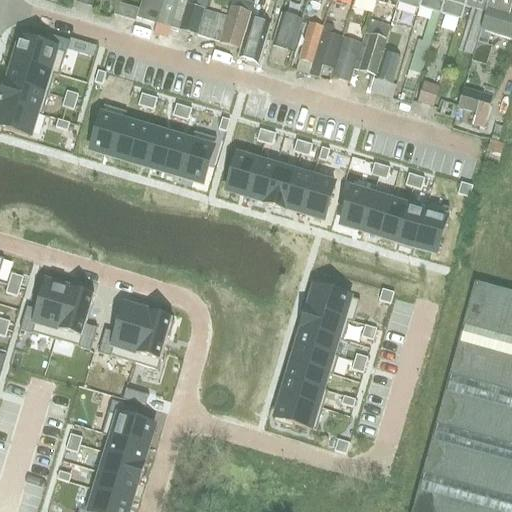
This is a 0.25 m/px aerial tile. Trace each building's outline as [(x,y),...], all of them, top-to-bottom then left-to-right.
[(132,24),(139,6),(122,0),(121,0),(115,17),(132,24)] [(142,0),(137,18),(157,24),(164,0),(142,0)] [(181,0),(164,0),(157,24),(178,31),(181,22),(175,20),(181,0)] [(422,0),(399,0),(399,4),(419,10),(420,8),(422,0)] [(445,0),(422,0),(420,8),(432,12),(428,26),(436,29),(441,13),(445,0)] [(467,0),(445,0),(441,13),(461,20),(465,7),(467,0)] [(490,0),(467,0),(465,7),(472,8),(459,52),(474,56),(477,43),(490,0)] [(511,0),(490,0),(477,43),(487,46),(491,34),(511,40),(511,37),(511,16),(508,15),(511,0)] [(181,22),(178,31),(196,37),(204,11),(186,5),(181,22)] [(220,44),(239,50),(251,13),(231,7),(228,18),(220,44)] [(294,53),(304,20),(282,13),(272,46),(294,53)] [(228,18),(218,15),(211,41),(220,44),(228,18)] [(323,32),(324,27),(310,23),(296,72),(308,75),(311,64),(313,64),(319,45),(323,32)] [(324,27),(323,32),(332,35),(333,31),(330,26),(325,24),(324,27)] [(267,39),(246,33),(239,58),(259,65),(267,39)] [(400,36),(390,33),(387,41),(376,77),(376,79),(393,84),(401,57),(395,55),(400,36)] [(354,71),(376,77),(387,41),(365,34),(362,43),(358,56),(354,71)] [(21,39),(14,62),(55,75),(55,76),(59,77),(70,42),(47,35),(44,46),(21,39)] [(409,71),(422,75),(431,44),(423,42),(419,41),(409,71)] [(338,51),(319,45),(313,64),(332,70),(338,51)] [(358,56),(338,51),(332,70),(330,78),(351,84),(354,71),(358,56)] [(8,82),(8,83),(49,95),(55,76),(55,75),(14,62),(8,82)] [(98,72),(95,84),(103,86),(105,77),(106,74),(98,72)] [(400,105),(413,107),(416,77),(404,75),(400,105)] [(6,81),(0,99),(0,104),(1,104),(38,115),(38,116),(42,117),(49,95),(8,83),(8,82),(6,81)] [(434,108),(441,87),(424,82),(418,103),(434,108)] [(459,107),(458,107),(458,109),(476,114),(473,126),(485,129),(494,97),(464,89),(459,107)] [(67,92),(65,100),(76,104),(79,96),(67,92)] [(142,95),(139,107),(146,109),(150,97),(142,95)] [(150,97),(146,109),(154,111),(158,100),(150,97)] [(65,100),(62,108),(74,111),(76,104),(65,100)] [(458,109),(458,107),(441,102),(437,114),(454,118),(457,109),(458,109)] [(1,104),(0,107),(0,127),(31,137),(38,116),(38,115),(1,104)] [(177,105),(173,117),(181,119),(184,108),(177,105)] [(105,107),(91,153),(113,159),(125,118),(126,118),(127,113),(105,107)] [(184,108),(181,119),(189,122),(192,110),(184,108)] [(125,118),(113,159),(130,164),(142,123),(126,118),(125,118)] [(222,119),(219,131),(227,133),(230,122),(222,119)] [(58,121),(56,128),(68,132),(70,124),(58,121)] [(142,123),(130,164),(147,169),(159,128),(142,123)] [(159,128),(147,169),(164,174),(177,133),(159,128)] [(261,131),(257,142),(265,145),(268,133),(261,131)] [(177,133),(164,174),(182,180),(194,138),(193,138),(177,133)] [(194,138),(182,180),(203,186),(217,140),(194,133),(193,138),(194,138)] [(268,133),(265,145),(273,147),(276,135),(268,133)] [(497,171),(505,144),(491,140),(484,167),(497,171)] [(297,142),(294,153),(302,155),(305,144),(297,142)] [(305,144),(302,155),(309,158),(313,146),(305,144)] [(322,149),(319,160),(327,163),(330,151),(322,149)] [(239,152),(227,193),(248,199),(259,163),(260,163),(262,158),(239,152)] [(259,163),(248,199),(265,204),(266,204),(276,168),(260,163),(259,163)] [(265,204),(264,206),(285,213),(286,211),(285,210),(297,169),(277,163),(276,168),(266,204),(265,204)] [(375,165),(371,176),(379,179),(383,167),(375,165)] [(383,167),(379,179),(387,181),(390,169),(383,167)] [(297,169),(285,210),(286,211),(303,215),(313,179),(314,179),(316,174),(297,169)] [(409,175),(406,187),(414,189),(417,177),(409,175)] [(417,177),(414,189),(421,191),(425,179),(417,177)] [(313,179),(303,215),(324,222),(335,185),(314,179),(313,179)] [(461,184),(458,195),(470,199),(473,187),(461,184)] [(352,190),(341,227),(363,233),(374,197),(373,196),(352,190)] [(374,197),(363,233),(380,239),(392,197),(374,192),(373,196),(374,197)] [(392,197),(380,239),(397,244),(410,202),(392,197)] [(410,202),(397,244),(415,249),(427,207),(426,207),(410,202)] [(427,207),(415,249),(436,255),(450,209),(427,203),(426,207),(427,207)] [(11,279),(9,286),(20,289),(22,282),(11,279)] [(27,308),(20,331),(32,335),(32,334),(55,341),(70,290),(69,290),(69,287),(47,281),(38,311),(27,308)] [(308,308),(308,310),(349,322),(349,323),(354,324),(360,301),(333,293),(335,289),(316,284),(308,308)] [(511,511),(511,294),(476,285),(413,511),(511,511)] [(9,286),(6,294),(18,298),(20,289),(9,286)] [(70,290),(55,341),(79,348),(91,352),(97,329),(86,326),(95,297),(70,290)] [(383,290),(379,302),(391,305),(394,294),(383,290)] [(105,331),(99,354),(110,358),(110,357),(133,364),(148,313),(147,313),(147,310),(126,304),(117,334),(105,331)] [(306,308),(299,329),(302,330),(302,329),(339,340),(338,341),(343,342),(349,323),(349,322),(308,310),(308,308),(306,308)] [(148,313),(133,364),(158,371),(168,337),(170,338),(175,323),(172,322),(173,320),(148,313)] [(0,319),(0,328),(8,331),(10,323),(0,319)] [(365,326),(362,338),(374,342),(377,330),(365,326)] [(302,330),(297,346),(334,357),(334,356),(338,341),(339,340),(302,329),(302,330)] [(297,346),(292,364),(328,375),(333,377),(338,358),(334,356),(334,357),(297,346)] [(357,355),(354,363),(366,367),(368,359),(357,355)] [(354,363),(352,371),(364,374),(366,367),(354,363)] [(292,364),(287,381),(323,392),(324,391),(328,375),(292,364)] [(287,381),(281,398),(323,410),(328,392),(324,391),(323,392),(287,381)] [(126,390),(123,401),(146,408),(149,397),(126,390)] [(344,397),(342,405),(353,409),(356,401),(344,397)] [(281,398),(274,423),(293,429),(294,425),(316,432),(323,410),(281,398)] [(112,402),(102,436),(107,437),(107,436),(148,449),(155,427),(132,420),(135,409),(112,402)] [(71,436),(69,443),(80,447),(82,439),(71,436)] [(107,437),(102,454),(143,466),(143,465),(148,449),(107,436),(107,437)] [(338,441),(335,453),(346,456),(350,444),(338,441)] [(69,443),(66,451),(78,455),(80,447),(69,443)] [(102,454),(96,473),(137,486),(139,487),(146,466),(143,465),(143,466),(102,454)] [(60,473),(57,480),(69,484),(71,476),(60,473)] [(96,473),(91,490),(132,503),(137,486),(96,473)] [(80,510),(79,511),(129,511),(132,503),(91,490),(84,511),(80,510)]
